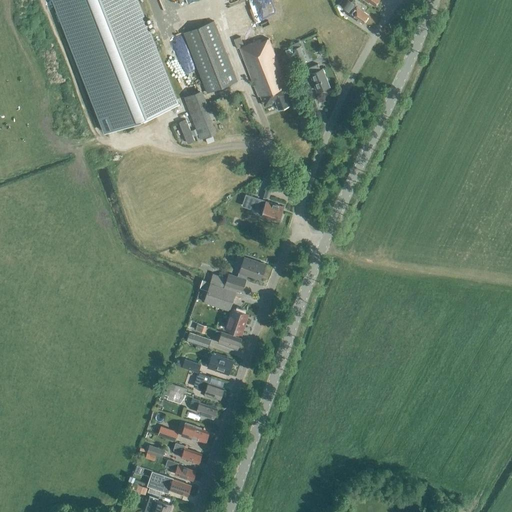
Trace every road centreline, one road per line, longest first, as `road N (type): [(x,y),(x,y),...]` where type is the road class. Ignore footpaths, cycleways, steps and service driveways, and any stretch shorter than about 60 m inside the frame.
road 1 (residential): [(193,511),(294,225)]
road 2 (unclassified): [(227,511),(319,250)]
road 3 (unclassified): [(319,250),(433,0)]
road 4 (residential): [(294,225),(350,77),(397,0)]
